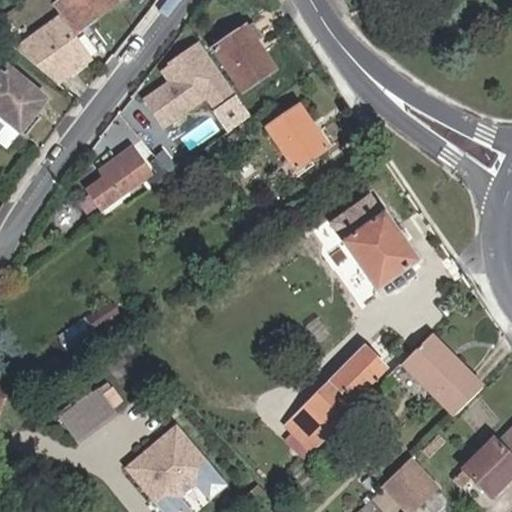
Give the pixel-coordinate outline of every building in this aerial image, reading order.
[(75,35),(122,0),(61,0),(54,6),(61,16),(16,49),(57,84),(92,59),(75,35)] [(374,0),(373,0),(361,6),(369,21),(382,15),(374,0)] [(248,27),(213,50),(244,94),(278,71),(248,27)] [(233,91),(200,43),(170,64),(178,77),(144,100),(163,127),(206,97),(212,106),(233,91)] [(46,101),(6,68),(0,75),(0,115),(21,133),(46,101)] [(301,107),(268,129),(298,172),(331,149),(301,107)] [(134,151),(103,174),(107,180),(90,193),(102,211),(152,176),(134,151)] [(134,202),(150,191),(146,186),(130,197),(134,202)] [(373,194),(331,223),(379,291),(382,289),(387,296),(389,296),(396,290),(398,291),(406,286),(406,284),(416,276),(416,275),(412,268),(419,262),(373,194)] [(69,353),(121,318),(110,302),(58,337),(69,353)] [(432,335),(403,365),(455,418),(484,388),(432,335)] [(387,370),(366,348),(286,427),(311,452),(358,407),(354,403),(387,370)] [(74,434),(106,409),(91,390),(60,415),(74,434)] [(178,421),(124,466),(163,511),(195,511),(231,483),(178,421)] [(495,436),(465,465),(467,467),(493,494),(511,475),(511,429),(500,441),(495,436)] [(414,511),(436,490),(409,463),(381,491),(401,511),(414,511)]
